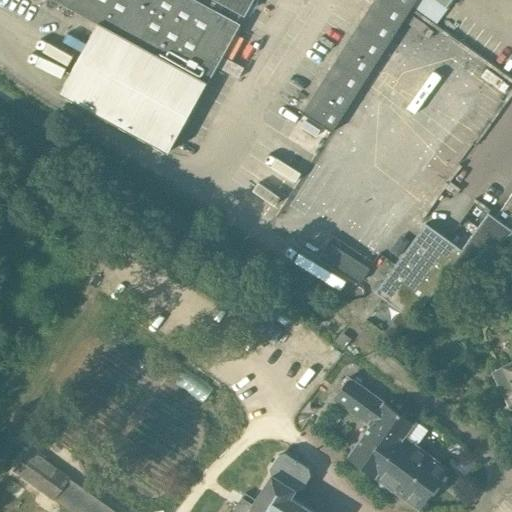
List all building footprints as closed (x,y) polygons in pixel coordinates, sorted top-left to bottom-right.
[(59,93),(168,152),(241,16),(249,0),(61,0),(98,20),(59,93)] [(373,0),(302,112),(332,132),(416,0),(373,0)] [(511,190),(494,215),(488,211),(461,248),(425,221),(375,290),(412,317),(417,313),(418,314),(511,230),(511,190)] [(489,253),(497,263),(511,252),(502,242),(489,253)] [(323,257),(361,281),(370,268),(332,244),(323,257)] [(404,249),(399,246),(393,247),(390,251),(398,257),(404,249)] [(261,297),(243,286),(240,292),(209,273),(201,287),(231,305),(227,312),(245,323),(261,297)] [(273,344),(283,329),(263,316),(253,331),(273,344)] [(342,332),(336,340),(345,347),(352,339),(342,332)] [(511,360),(491,371),(510,409),(511,407),(511,360)] [(353,369),(337,391),(373,419),(348,451),(420,506),(451,466),(406,431),(417,418),(353,369)] [(486,411),(479,423),(493,431),(500,419),(486,411)] [(30,439),(12,464),(53,493),(71,469),(30,439)] [(325,511),(293,491),(299,482),(305,481),(314,468),(312,461),(288,445),(282,446),(274,459),(276,466),(260,491),(249,484),(230,511),(325,511)]
